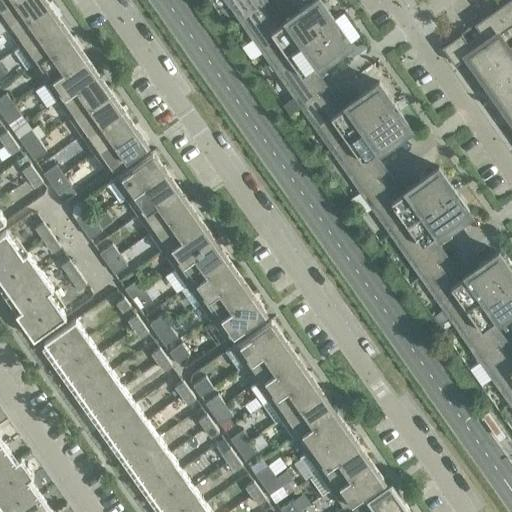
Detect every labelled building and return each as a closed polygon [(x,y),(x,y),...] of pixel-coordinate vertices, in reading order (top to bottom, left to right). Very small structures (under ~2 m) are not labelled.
[(44,3),(42,0),(10,0),(0,7),(0,18),(7,29),(44,3)] [(230,0),(244,19),(266,3),(263,0),(230,0)] [(321,0),(314,0),(299,11),(280,24),(266,3),(244,19),(274,61),(335,18),(321,0)] [(511,24),(511,0),(507,0),(475,23),(482,34),(469,43),(462,33),(442,46),(455,64),(468,55),(468,54),(498,33),(499,34),(511,24)] [(57,20),(44,3),(7,29),(20,47),(57,20)] [(350,40),(335,18),(274,61),(303,104),(326,88),(311,68),(350,40)] [(69,38),(57,20),(20,47),(14,51),(26,68),(32,64),(69,38)] [(468,54),(468,55),(479,71),(511,49),(510,48),(509,49),(499,34),(498,33),(468,54)] [(82,56),(69,38),(32,64),(45,82),(82,56)] [(511,72),(511,50),(511,49),(479,71),(491,88),(511,72)] [(94,73),(82,56),(45,82),(57,100),(94,73)] [(511,97),(511,72),(491,88),(503,104),(511,97)] [(107,91),(94,73),(57,100),(69,117),(107,91)] [(379,82),(359,96),(340,109),(326,88),(303,104),(333,146),(395,103),(379,82)] [(119,109),(107,91),(69,117),(82,135),(119,109)] [(8,95),(0,99),(0,110),(1,112),(14,104),(8,95)] [(511,97),(503,104),(511,117),(511,97)] [(410,125),(395,103),(333,146),(363,189),(386,173),(371,153),(410,125)] [(20,112),(14,104),(1,112),(8,121),(20,112)] [(131,126),(119,109),(82,135),(94,152),(131,126)] [(144,145),(131,126),(94,152),(107,171),(144,145)] [(13,139),(7,130),(0,134),(0,137),(5,145),(13,139)] [(32,130),(20,139),(26,148),(39,139),(32,130)] [(20,149),(13,139),(5,145),(12,154),(20,149)] [(45,148),(39,139),(26,148),(33,157),(45,148)] [(163,171),(150,152),(107,183),(120,201),(126,197),(163,171)] [(37,173),(30,163),(22,169),(29,178),(37,173)] [(57,165),(45,174),(51,183),(64,174),(57,165)] [(439,167),(419,181),(400,194),(386,173),(363,189),(393,231),(454,188),(439,167)] [(175,188),(163,171),(126,197),(138,214),(175,188)] [(44,182),(37,173),(29,178),(36,188),(44,182)] [(70,183),(64,174),(51,183),(57,192),(70,183)] [(188,206),(175,188),(138,214),(150,232),(188,206)] [(470,210),(454,188),(393,231),(423,274),(445,258),(431,238),(470,210)] [(200,224),(188,206),(150,232),(163,250),(200,224)] [(89,209),(76,218),(83,227),(95,218),(89,209)] [(101,227),(95,218),(83,227),(89,236),(101,227)] [(48,229),(44,223),(36,228),(40,234),(48,229)] [(212,241),(200,224),(163,250),(175,267),(212,241)] [(52,234),(48,229),(40,234),(44,240),(52,234)] [(24,254),(7,230),(0,234),(0,289),(4,295),(2,296),(3,297),(41,270),(28,251),(24,254)] [(56,240),(52,234),(44,240),(48,245),(56,240)] [(60,245),(56,240),(48,245),(52,251),(60,245)] [(225,259),(212,241),(175,267),(188,285),(225,259)] [(114,245),(101,253),(107,262),(120,254),(114,245)] [(511,270),(499,252),(479,266),(460,279),(445,258),(423,274),(453,316),(511,275),(511,270)] [(126,263),(120,254),(107,262),(114,271),(126,263)] [(237,277),(225,259),(188,285),(182,289),(194,307),(200,303),(237,277)] [(74,266),(70,260),(62,265),(66,271),(74,266)] [(78,271),(74,266),(66,271),(70,277),(78,271)] [(54,288),(41,270),(3,297),(5,296),(17,314),(34,338),(67,315),(50,291),(54,288)] [(82,277),(78,271),(70,277),(74,282),(82,277)] [(511,307),(511,275),(453,316),(483,359),(505,343),(491,323),(511,307)] [(86,282),(82,277),(74,282),(78,288),(86,282)] [(250,294),(237,277),(200,303),(213,320),(250,294)] [(138,280),(126,289),(132,298),(145,289),(138,280)] [(151,298),(145,289),(132,298),(139,307),(151,298)] [(263,312),(250,294),(213,320),(225,339),(263,312)] [(131,306),(125,297),(117,303),(123,312),(131,306)] [(143,323),(136,313),(128,319),(135,328),(143,323)] [(163,315),(151,324),(157,333),(170,324),(163,315)] [(88,336),(76,319),(45,341),(57,358),(88,336)] [(281,339),(268,320),(224,351),(237,369),(244,365),(281,339)] [(149,332),(143,323),(135,328),(141,338),(149,332)] [(176,333),(170,324),(157,333),(164,342),(176,333)] [(100,353),(88,336),(57,358),(69,375),(100,353)] [(293,356),(281,339),(244,365),(256,382),(293,356)] [(182,342),(170,351),(176,360),(188,351),(182,342)] [(511,352),(505,343),(483,359),(511,399),(511,352)] [(166,356),(159,347),(152,352),(158,362),(166,356)] [(112,369),(100,353),(69,375),(80,392),(112,369)] [(173,366),(166,356),(158,362),(165,371),(173,366)] [(306,374),(293,356),(256,382),(251,386),(263,404),(306,374)] [(124,386),(112,369),(80,392),(92,408),(124,386)] [(318,392),(306,374),(263,404),(276,422),(281,418),(318,392)] [(207,377),(194,386),(201,395),(213,386),(207,377)] [(190,390),(183,380),(175,386),(182,395),(190,390)] [(135,403),(124,386),(92,408),(104,425),(135,403)] [(196,399),(190,390),(182,395),(188,405),(196,399)] [(331,409),(318,392),(281,418),(294,435),(331,409)] [(219,395),(207,404),(213,413),(226,404),(219,395)] [(147,419),(135,403),(104,425),(116,442),(147,419)] [(232,413),(226,404),(213,413),(220,422),(232,413)] [(343,427),(331,409),(294,435),(306,453),(343,427)] [(213,423),(206,413),(199,419),(205,428),(213,423)] [(159,436),(147,419),(116,442),(127,458),(159,436)] [(220,432),(213,423),(205,428),(212,438),(220,432)] [(356,445),(343,427),(306,453),(300,457),(313,475),(319,471),(356,445)] [(244,430),(232,439),(238,448),(251,439),(244,430)] [(171,453),(159,436),(127,458),(139,475),(171,453)] [(257,448),(251,439),(238,448),(244,457),(257,448)] [(17,460),(5,445),(0,448),(0,473),(22,458),(21,457),(17,460)] [(368,462),(356,445),(319,471),(331,488),(368,462)] [(237,456),(230,447),(222,452),(229,462),(237,456)] [(182,469),(171,453),(139,475),(151,492),(182,469)] [(243,466),(237,456),(229,462),(235,471),(243,466)] [(26,464),(22,458),(0,473),(0,498),(34,475),(27,465),(29,464),(28,463),(26,464)] [(381,480),(368,462),(331,488),(344,507),(381,480)] [(269,466),(257,474),(263,483),(275,475),(269,466)] [(194,486),(182,469),(151,492),(163,508),(194,486)] [(34,475),(0,498),(0,504),(5,511),(15,511),(41,495),(29,479),(34,475)] [(282,484),(275,475),(263,483),(269,492),(282,484)] [(260,490),(253,480),(246,486),(252,495),(260,490)] [(412,511),(392,483),(373,496),(383,511),(412,511)] [(192,511),(206,503),(194,486),(163,508),(165,511),(192,511)] [(267,499),(260,490),(252,495),(259,505),(267,499)] [(51,511),(52,511),(41,495),(15,511),(51,511)] [(370,511),(374,509),(368,499),(356,508),(358,511),(370,511)] [(294,501),(282,510),(283,511),(297,511),(300,510),(294,501)] [(212,511),(206,503),(192,511),(212,511)]
